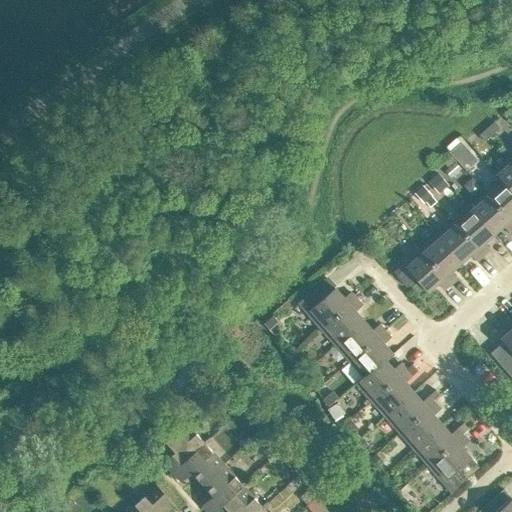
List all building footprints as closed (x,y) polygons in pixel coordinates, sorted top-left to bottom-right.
[(494,122),(486,129),(492,135),(500,128),(494,122)] [(486,129),(479,136),(484,142),(492,135),(486,129)] [(461,143),(450,153),(458,162),(469,152),(461,143)] [(493,171),(500,178),(500,177),(511,190),(511,157),(510,156),(493,171)] [(454,163),(445,171),(450,178),(460,169),(454,163)] [(437,174),(428,182),(439,194),(448,186),(437,174)] [(511,190),(500,177),(500,178),(484,192),(511,223),(511,190)] [(431,196),(422,186),(414,193),(423,204),(431,196)] [(511,223),(484,192),(468,206),(493,234),(502,225),(508,232),(511,228),(511,223)] [(468,206),(452,220),(482,255),(488,250),(489,249),(483,242),(493,234),(468,206)] [(452,220),(436,234),(460,262),(470,254),(476,261),(482,255),(452,220)] [(436,234),(419,249),(450,283),(456,278),(450,271),(460,262),(436,234)] [(450,283),(419,249),(393,272),(405,286),(415,278),(427,291),(437,282),(443,289),(450,283)] [(488,250),(482,255),(485,259),(491,253),(488,250)] [(297,302),(321,329),(356,298),(350,292),(343,298),(334,287),(321,299),(312,290),(297,302)] [(321,329),(335,345),(363,321),(354,311),(361,305),(356,298),(321,329)] [(269,330),(278,322),(272,316),(263,324),(269,330)] [(511,318),(511,317),(504,322),(510,329),(500,338),(500,339),(511,352),(511,318)] [(335,345),(349,361),(384,331),(378,324),(371,330),(363,321),(335,345)] [(349,361),(363,377),(384,359),(385,360),(392,354),(383,344),(390,337),(384,331),(349,361)] [(355,383),(370,400),(405,370),(400,363),(393,369),(385,360),(384,359),(363,377),(355,383)] [(417,371),(411,365),(405,370),(411,376),(417,371)] [(370,400),(385,416),(413,392),(404,382),(411,376),(405,370),(370,400)] [(434,390),(428,396),(433,401),(439,395),(434,390)] [(328,406),(338,398),(332,391),(322,400),(328,406)] [(385,416),(399,433),(434,402),(433,401),(428,396),(421,402),(413,392),(385,416)] [(399,433),(413,449),(441,424),(432,415),(439,409),(434,402),(399,433)] [(358,429),(350,419),(340,428),(349,438),(358,429)] [(163,462),(171,472),(204,442),(184,421),(163,440),(174,452),(163,462)] [(468,429),(462,423),(456,428),(462,435),(468,429)] [(413,449),(427,465),(462,435),(456,428),(449,434),(441,424),(413,449)] [(360,438),(356,433),(349,438),(354,444),(360,438)] [(462,435),(427,465),(451,492),(465,479),(478,467),(461,447),(468,441),(462,435)] [(362,439),(357,443),(363,449),(368,445),(362,439)] [(192,471),(202,483),(223,464),(204,442),(171,472),(180,482),(192,471)] [(383,462),(376,455),(371,459),(378,467),(383,462)] [(201,505),(206,510),(238,480),(223,464),(202,483),(212,494),(201,505)] [(255,511),(262,506),(238,480),(206,510),(207,511),(213,511),(222,505),(228,511),(255,511)] [(156,484),(134,504),(141,511),(167,511),(175,505),(156,484)] [(406,484),(398,492),(402,497),(410,489),(406,484)] [(309,489),(300,498),(307,505),(316,496),(309,489)] [(475,511),(511,511),(511,498),(497,510),(489,500),(475,511)]
